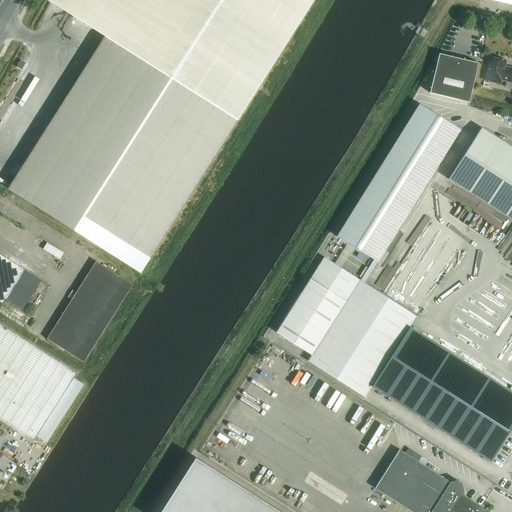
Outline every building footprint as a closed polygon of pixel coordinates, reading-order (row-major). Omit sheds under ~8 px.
[(213,161),(314,0),(50,0),(49,1),(106,37),(28,161),(10,188),(141,273),(213,161)] [(478,63),(439,54),(430,93),(469,102),(478,63)] [(511,68),(505,66),(507,61),(491,57),(485,80),(501,84),(502,80),(511,82),(511,68)] [(378,263),(461,130),(419,104),(337,237),(378,263)] [(511,146),(482,127),(449,178),(511,217),(511,146)] [(49,284),(25,269),(0,253),(0,301),(4,303),(6,299),(31,314),(49,284)] [(313,354),(309,360),(365,396),(416,317),(324,257),(276,331),(313,354)] [(132,285),(96,262),(47,339),(83,362),(132,285)] [(396,299),(415,310),(424,295),(420,292),(418,296),(405,289),(402,295),(400,293),(396,299)] [(0,419),(13,427),(35,441),(38,436),(48,442),(85,384),(75,378),(78,373),(0,323),(0,419)] [(491,461),(511,428),(511,391),(410,327),(372,386),(491,461)] [(450,481),(399,449),(375,488),(414,511),(484,511),(486,510),(465,497),(462,483),(457,480),(450,481)] [(280,511),(196,458),(161,511),(280,511)]
